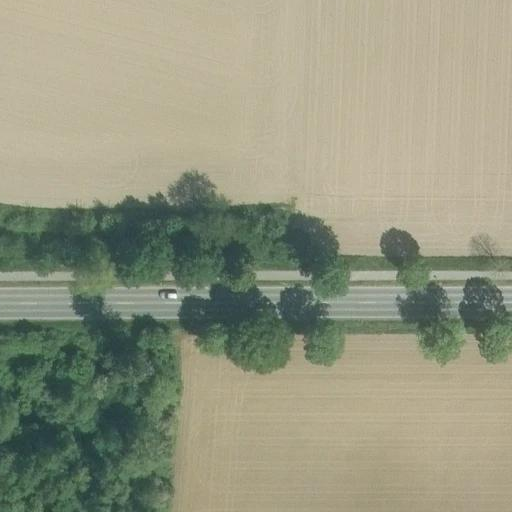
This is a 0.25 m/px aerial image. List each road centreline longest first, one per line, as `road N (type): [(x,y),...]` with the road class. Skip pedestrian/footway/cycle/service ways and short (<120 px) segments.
road 1 (primary): [(0,302),(511,300)]
road 2 (track): [(0,175),(300,179)]
